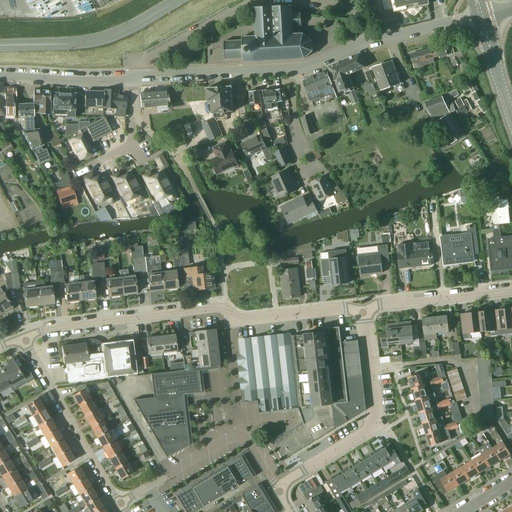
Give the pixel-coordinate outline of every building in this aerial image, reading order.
[(394,0),(396,9),(406,6),(405,4),(417,2),(419,7),(429,4),(428,0),(394,0)] [(254,26),(254,27),(255,27),(255,35),(255,37),(253,37),(253,36),(252,36),(252,37),(242,37),(242,41),(223,42),(224,60),(225,60),(225,59),(243,58),(244,62),(253,62),(254,62),(255,62),(255,61),(261,61),(261,62),(263,62),(263,61),(269,61),(271,61),(277,60),(277,61),(279,61),(279,60),(285,60),(285,61),(287,60),(293,59),(293,60),(294,60),(294,59),(301,59),(301,60),(302,60),(302,59),(304,59),(311,52),(312,52),(313,52),(313,51),(312,51),(311,41),(312,41),(312,40),(311,40),(305,36),(303,34),(301,34),(301,33),(300,33),(300,34),(293,34),(292,34),(291,26),(301,26),(301,20),(300,15),(300,14),(296,14),(291,14),(291,7),(291,6),(291,5),(289,5),(289,6),(273,7),(273,6),(272,6),(272,7),(255,8),(255,7),(254,7),(254,8),(253,8),(253,9),(254,9),(254,10),(254,17),(254,18),(254,19),(255,26),(254,26)] [(447,56),(445,48),(437,51),(436,47),(409,55),(412,64),(416,63),(417,68),(434,63),(433,58),(438,57),(439,59),(447,56)] [(360,53),(344,60),(348,75),(349,75),(365,67),(360,53)] [(348,75),(344,60),(328,67),(329,70),(334,81),(335,81),(339,93),(353,87),(349,75),(348,75)] [(372,68),(381,90),(400,84),(391,62),(372,68)] [(337,98),(332,84),(327,71),(303,81),(313,106),(336,97),(337,98)] [(466,83),(472,94),(478,90),(472,79),(466,83)] [(369,97),(377,94),(372,83),(362,87),(364,92),(366,91),(369,97)] [(3,88),(4,115),(4,120),(15,120),(15,116),(14,116),(13,101),(16,101),(15,87),(3,88)] [(231,87),(206,89),(207,101),(211,100),(212,112),(212,113),(216,113),(221,113),(225,113),(227,112),(233,112),(231,87)] [(353,87),(347,90),(350,99),(357,96),(353,87)] [(283,88),(275,90),(277,102),(286,101),(283,88)] [(275,89),(262,91),(266,112),(278,111),(277,102),(275,90),(275,89)] [(43,113),(49,114),(49,111),(49,101),(50,91),(34,90),(33,100),(34,113),(43,113)] [(103,108),(102,116),(123,117),(125,96),(116,95),(116,91),(104,90),(104,92),(103,107),(103,108)] [(478,90),(472,94),(477,102),(480,100),(482,99),(483,98),(480,94),(478,90)] [(85,107),(103,107),(104,92),(85,91),(85,97),(85,107)] [(140,108),(141,108),(169,106),(168,91),(139,93),(140,108)] [(260,104),(261,104),(259,91),(249,92),(250,105),(251,105),(253,112),(261,111),(260,104)] [(52,117),(74,118),(75,94),(53,93),(52,117)] [(448,94),(442,96),(449,114),(451,113),(454,111),(452,106),(453,105),(448,94)] [(435,123),(437,122),(449,114),(442,96),(424,103),(432,120),(433,120),(435,123)] [(487,111),(480,100),(477,102),(483,113),(487,111)] [(21,117),(21,131),(33,130),(33,129),(33,116),(32,105),(31,104),(18,105),(18,117),(21,117)] [(468,113),(464,106),(456,111),(459,118),(468,113)] [(388,115),(393,124),(407,118),(403,108),(388,115)] [(464,136),(451,113),(449,114),(437,122),(450,144),(464,136)] [(301,118),(306,135),(315,132),(309,115),(301,118)] [(104,117),(86,127),(93,142),(111,132),(104,117)] [(201,124),(209,143),(221,137),(213,119),(201,124)] [(78,125),(78,131),(88,125),(88,122),(78,122),(78,125)] [(65,125),(64,137),(78,131),(78,125),(65,125)] [(51,128),(47,130),(51,137),(55,135),(51,128)] [(33,130),(21,131),(26,141),(31,150),(34,148),(36,152),(34,153),(39,164),(50,159),(46,149),(42,150),(40,146),(43,145),(38,129),(33,129),(33,130)] [(262,132),(267,143),(271,141),(266,130),(262,132)] [(82,135),(71,141),(71,142),(71,144),(72,148),(74,149),(79,159),(79,160),(91,154),(86,144),(93,141),(89,134),(83,137),(82,135)] [(269,150),(267,143),(264,144),(261,135),(241,144),(247,157),(262,150),(267,161),(273,159),(269,150)] [(283,137),(273,142),(276,147),(286,143),(283,137)] [(9,143),(0,148),(4,154),(13,149),(9,143)] [(211,160),(214,167),(213,169),(215,172),(216,173),(217,174),(222,172),(225,173),(233,169),(235,167),(237,166),(231,152),(230,152),(226,143),(213,148),(217,158),(211,160)] [(273,153),(280,167),(291,162),(284,149),(273,153)] [(315,149),(311,152),(317,160),(321,157),(315,149)] [(159,157),(154,159),(159,171),(167,167),(164,162),(161,155),(159,157)] [(287,195),(287,194),(294,191),(292,188),(295,186),(288,170),(271,178),(279,197),(285,195),(285,196),(287,195)] [(170,189),(167,183),(167,181),(166,178),(163,177),(161,172),(151,177),(149,173),(143,176),(148,186),(149,186),(157,201),(167,196),(168,199),(171,200),(174,198),(175,196),(172,190),(170,189)] [(59,176),(64,187),(71,184),(67,173),(59,176)] [(82,178),(91,194),(92,194),(97,203),(107,198),(108,202),(111,202),(114,201),(115,198),(112,192),(110,192),(106,185),(107,184),(102,174),(95,178),(92,173),(82,178)] [(136,184),(136,182),(135,178),(132,177),(130,173),(120,178),(118,173),(111,177),(117,187),(118,186),(125,201),(135,196),(137,200),(139,200),(143,198),(144,196),(141,190),(138,189),(136,184)] [(325,176),(311,183),(319,202),(333,195),(337,204),(347,200),(337,186),(331,189),(325,176)] [(71,186),(56,191),(60,205),(76,200),(71,186)] [(471,189),(463,190),(465,203),(473,202),(471,189)] [(281,207),(289,223),(306,215),(308,219),(318,214),(311,200),(305,203),(302,197),(281,207)] [(499,197),(486,198),(487,206),(492,205),(494,225),(491,225),(492,233),(499,233),(499,225),(509,224),(507,208),(508,208),(507,199),(499,200),(499,197)] [(103,208),(94,213),(98,219),(99,221),(105,220),(110,220),(103,208)] [(127,213),(130,219),(136,215),(133,210),(127,213)] [(393,222),(403,221),(402,212),(392,213),(393,222)] [(450,238),(441,239),(444,264),(459,262),(459,266),(465,265),(465,262),(472,261),(471,255),(478,254),(474,225),(467,226),(468,235),(469,239),(463,240),(463,241),(450,242),(450,238)] [(342,232),(337,234),(337,240),(343,240),(343,243),(348,243),(347,230),(342,232)] [(493,239),(487,240),(490,271),(511,268),(511,237),(501,238),(500,235),(493,236),(493,239)] [(413,244),(397,246),(399,269),(431,265),(429,249),(428,242),(413,244)] [(367,248),(357,250),(360,275),(382,273),(381,263),(389,262),(387,246),(377,247),(378,256),(368,257),(367,248)] [(331,274),(332,285),(349,283),(345,251),(328,253),(329,260),(321,261),(323,275),(331,274)] [(172,255),(174,269),(182,268),(180,253),(172,255)] [(283,259),(283,266),(299,264),(298,257),(283,259)] [(139,258),(132,259),(134,274),(140,273),(139,258)] [(61,260),(54,261),(57,284),(64,283),(62,268),(61,260)] [(54,261),(48,262),(49,270),(51,285),(57,284),(56,276),(55,269),(54,261)] [(99,276),(97,264),(91,265),(93,279),(99,278),(99,276)] [(160,265),(146,267),(147,273),(147,275),(148,275),(150,292),(164,290),(162,276),(162,273),(161,273),(160,265)] [(184,269),(185,278),(191,277),(193,290),(202,289),(206,289),(206,291),(212,290),(212,288),(214,288),(212,273),(202,274),(201,267),(184,269)] [(280,271),(284,299),(300,297),(296,269),(280,271)] [(119,272),(120,278),(122,295),(136,293),(134,276),(128,277),(127,271),(119,272)] [(175,271),(162,273),(164,290),(177,288),(175,271)] [(11,275),(5,276),(6,290),(13,289),(11,275)] [(83,275),(78,276),(79,283),(81,300),(87,300),(95,299),(94,297),(93,281),(84,282),(83,275)] [(122,295),(120,278),(106,280),(108,297),(122,295)] [(44,282),(37,283),(40,305),(54,303),(52,286),(44,287),(44,282)] [(37,283),(22,284),(25,307),(40,305),(37,283)] [(79,283),(65,285),(67,302),(81,300),(79,283)] [(0,315),(12,308),(0,288),(0,315)] [(500,312),(495,313),(497,336),(511,334),(511,315),(511,306),(500,307),(500,312)] [(489,309),(477,310),(480,332),(490,331),(491,337),(497,336),(495,313),(489,313),(489,309)] [(480,332),(477,310),(466,312),(467,316),(461,317),(464,340),(470,339),(469,333),(480,332)] [(447,316),(434,318),(436,333),(448,331),(447,316)] [(424,338),(418,339),(419,347),(421,359),(427,358),(425,346),(425,340),(437,339),(436,333),(434,318),(422,319),(424,335),(424,338)] [(398,324),(400,343),(413,342),(413,347),(415,360),(421,359),(419,347),(418,339),(412,340),(410,322),(398,324)] [(389,345),(400,343),(398,324),(386,325),(387,333),(380,334),(382,349),(389,348),(389,345)] [(303,424),(272,443),(283,460),(285,459),(366,410),(362,377),(359,352),(358,340),(357,340),(341,342),(339,328),(339,327),(311,330),(312,334),(290,336),(290,335),(289,336),(277,337),(279,349),(291,348),(295,384),(298,408),(303,424)] [(214,330),(189,333),(191,348),(195,347),(196,350),(216,348),(214,330)] [(175,335),(161,336),(163,353),(177,351),(175,335)] [(163,353),(161,336),(147,338),(149,355),(163,353)] [(238,341),(239,354),(239,355),(241,366),(240,366),(240,367),(243,366),(244,377),(241,378),(241,379),(242,378),(243,390),(245,390),(295,384),(291,348),(279,349),(277,337),(276,337),(264,339),(264,338),(263,338),(264,339),(251,340),(238,342),(238,341)] [(102,345),(87,347),(91,379),(137,373),(133,339),(126,340),(123,340),(102,343),(102,345)] [(86,343),(62,347),(64,364),(66,364),(69,382),(91,379),(87,347),(86,343)] [(196,355),(183,357),(184,362),(184,370),(185,372),(198,371),(219,368),(216,348),(196,350),(196,355)] [(12,359),(0,365),(0,367),(11,386),(23,379),(26,384),(34,379),(26,367),(19,371),(12,359)] [(0,403),(3,401),(0,397),(0,392),(11,386),(0,367),(0,403)] [(446,372),(448,377),(458,374),(456,369),(446,372)] [(184,370),(150,374),(153,397),(153,398),(183,395),(201,393),(198,371),(185,372),(184,370)] [(424,372),(407,378),(411,389),(430,383),(431,385),(437,383),(436,381),(435,381),(434,378),(429,380),(429,378),(426,379),(424,372)] [(449,382),(451,387),(461,384),(459,379),(449,382)] [(430,383),(411,389),(415,401),(428,396),(434,394),(432,387),(431,385),(430,383)] [(72,395),(78,406),(90,399),(92,398),(89,393),(87,394),(84,389),(87,387),(85,384),(79,385),(74,388),(77,393),(72,395)] [(246,401),(244,402),(257,401),(259,413),(298,408),(295,384),(245,390),(246,401)] [(451,387),(453,392),(463,389),(461,384),(451,387)] [(110,388),(106,390),(109,397),(114,394),(110,388)] [(453,392),(454,397),(465,394),(463,389),(453,392)] [(465,394),(454,397),(456,402),(457,402),(466,399),(465,394)] [(153,397),(133,400),(142,416),(185,411),(183,395),(153,398),(153,397)] [(415,401),(418,412),(432,408),(428,396),(415,401)] [(26,406),(32,416),(44,408),(38,398),(26,406)] [(78,406),(85,416),(96,410),(90,399),(78,406)] [(114,405),(117,412),(122,409),(119,402),(114,405)] [(418,412),(422,424),(435,419),(433,413),(439,411),(438,408),(437,406),(432,408),(418,412)] [(32,416),(38,426),(51,419),(44,408),(32,416)] [(122,409),(117,412),(121,417),(126,415),(122,409)] [(85,416),(91,427),(102,420),(96,410),(85,416)] [(185,411),(142,416),(149,428),(186,423),(185,411)] [(27,422),(24,417),(19,420),(22,425),(27,422)] [(435,419),(422,424),(426,435),(445,429),(446,431),(448,430),(452,429),(451,427),(450,427),(449,424),(445,426),(442,417),(435,419)] [(461,417),(453,419),(454,422),(456,422),(457,425),(458,425),(463,423),(461,417)] [(38,426),(44,436),(57,429),(51,419),(38,426)] [(19,420),(13,423),(16,428),(22,425),(19,420)] [(91,427),(97,438),(109,431),(102,420),(91,427)] [(186,423),(149,428),(166,458),(189,445),(186,423)] [(491,423),(480,429),(483,433),(493,427),(491,423)] [(126,426),(130,433),(134,430),(131,424),(126,426)] [(44,436),(51,446),(63,439),(57,429),(44,436)] [(445,429),(426,435),(429,446),(443,442),(451,439),(448,430),(446,431),(445,429)] [(134,430),(130,433),(133,439),(138,436),(134,430)] [(97,438),(103,448),(115,441),(109,431),(97,438)] [(31,440),(34,445),(39,442),(36,437),(31,440)] [(465,438),(459,441),(462,447),(468,443),(465,438)] [(51,446),(57,457),(69,449),(63,439),(51,446)] [(34,445),(31,440),(25,444),(28,449),(34,445)] [(103,448),(109,459),(121,452),(115,441),(103,448)] [(462,447),(459,441),(454,445),(457,450),(462,447)] [(489,442),(478,449),(482,455),(489,467),(500,461),(492,448),(489,442)] [(503,442),(492,448),(500,461),(510,454),(503,442)] [(138,447),(142,454),(147,451),(143,444),(138,447)] [(0,449),(0,463),(9,459),(2,448),(0,449)] [(373,453),(375,455),(383,467),(393,461),(396,466),(402,462),(395,450),(389,453),(386,448),(382,450),(381,448),(373,453)] [(69,449),(57,457),(63,467),(75,460),(69,449)] [(444,451),(439,454),(442,460),(448,456),(444,451)] [(109,459),(115,469),(127,462),(121,452),(109,459)] [(442,460),(439,454),(433,458),(437,463),(442,460)] [(363,459),(364,461),(365,461),(372,473),(383,467),(375,455),(371,457),(370,455),(363,459)] [(482,455),(471,461),(479,473),(489,467),(482,455)] [(240,456),(225,466),(237,486),(252,477),(253,477),(240,456)] [(51,463),(48,458),(43,461),(46,466),(51,463)] [(0,463),(0,473),(2,477),(15,469),(9,459),(0,463)] [(46,466),(43,461),(38,464),(40,469),(46,466)] [(352,465),(354,468),(361,480),(372,473),(365,461),(364,461),(361,463),(359,461),(352,465)] [(471,461),(461,467),(468,480),(479,473),(471,461)] [(127,462),(115,469),(121,480),(133,473),(132,472),(127,462)] [(225,466),(209,475),(222,495),(237,486),(225,466)] [(15,469),(2,477),(8,487),(21,479),(17,472),(20,470),(18,467),(15,469)] [(73,484),(86,477),(79,467),(67,474),(73,484)] [(342,472),(343,474),(344,474),(351,486),(361,480),(354,468),(350,470),(349,467),(342,472)] [(406,467),(398,472),(402,479),(411,474),(410,474),(408,471),(406,467)] [(461,467),(450,474),(458,486),(468,480),(461,467)] [(458,486),(450,474),(446,476),(443,470),(431,478),(438,491),(444,487),(447,492),(458,486)] [(44,471),(40,474),(44,481),(48,478),(44,471)] [(337,500),(339,499),(343,496),(340,493),(351,486),(344,474),(343,474),(340,476),(338,474),(331,478),(332,480),(327,484),(337,500)] [(209,475),(200,481),(212,501),(222,495),(209,475)] [(79,494),(92,487),(86,477),(73,484),(79,494)] [(8,487),(14,497),(27,489),(21,479),(8,487)] [(406,480),(395,487),(397,491),(408,484),(406,480)] [(200,481),(191,486),(203,507),(212,501),(200,481)] [(391,481),(381,487),(383,491),(393,485),(391,481)] [(35,484),(32,486),(34,490),(34,491),(35,492),(37,490),(38,490),(42,487),(39,482),(35,484)] [(68,490),(65,485),(60,489),(63,493),(68,490)] [(247,506),(250,511),(252,511),(268,502),(258,485),(241,495),(243,499),(247,506)] [(27,489),(14,497),(20,507),(33,499),(29,492),(34,490),(32,486),(27,489)] [(191,486),(175,495),(175,496),(185,511),(194,511),(203,507),(191,486)] [(77,506),(79,508),(85,504),(86,505),(98,497),(92,487),(79,494),(83,500),(78,503),(77,506)] [(321,487),(304,497),(307,501),(305,502),(308,507),(305,508),(307,511),(314,511),(328,503),(325,497),(322,493),(324,492),(321,487)] [(381,487),(370,494),(372,497),(383,491),(381,487)] [(395,487),(384,493),(386,497),(397,491),(395,487)] [(415,498),(405,504),(409,511),(420,511),(423,510),(421,506),(426,503),(418,490),(419,489),(419,488),(412,493),(415,498)] [(63,493),(60,489),(54,492),(57,497),(63,493)] [(384,493),(373,500),(375,504),(386,497),(384,493)] [(363,498),(359,500),(361,504),(372,497),(370,494),(363,498)] [(241,495),(230,501),(232,506),(243,499),(241,495)] [(339,499),(345,508),(349,506),(345,499),(343,496),(339,499)] [(86,505),(90,511),(96,511),(104,507),(98,497),(86,505)] [(375,504),(373,500),(363,506),(365,510),(375,504)] [(230,501),(219,508),(221,511),(232,506),(230,501)] [(252,511),(274,511),(268,502),(252,511)] [(327,511),(327,510),(331,508),(328,503),(314,511),(327,511)]
